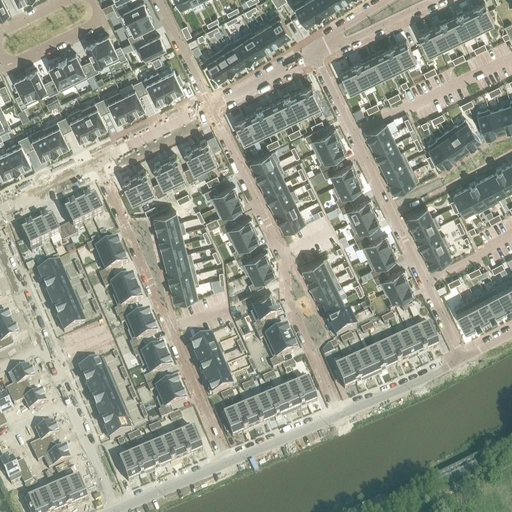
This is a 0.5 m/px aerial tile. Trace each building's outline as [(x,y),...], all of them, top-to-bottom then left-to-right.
[(0,0),(0,16),(9,12),(3,0),(0,0)] [(115,0),(116,1),(112,3),(115,9),(126,3),(124,0),(115,0)] [(175,0),(180,9),(180,8),(190,3),(191,7),(192,6),(188,0),(175,0)] [(302,0),(299,0),(292,5),(305,26),(306,26),(306,25),(314,20),(315,20),(302,0)] [(303,0),(302,0),(315,20),(324,14),(315,0),(306,0),(304,1),(303,0)] [(327,0),(315,0),(324,14),(333,8),(327,0)] [(327,0),(333,8),(342,3),(340,0),(327,0)] [(484,1),(473,6),(483,26),(494,21),(484,1)] [(126,3),(115,9),(118,15),(123,25),(149,13),(143,2),(129,9),(126,3)] [(473,6),(462,11),(472,31),(483,26),(473,6)] [(250,9),(245,12),(247,17),(253,14),(252,12),(250,9)] [(457,14),(451,17),(461,37),(463,41),(474,35),(472,31),(462,11),(461,10),(456,12),(457,14)] [(149,13),(123,25),(128,36),(130,41),(131,42),(142,37),(140,31),(154,24),(149,13)] [(278,13),(269,19),(282,40),(291,35),(292,35),(278,13)] [(34,24),(37,34),(58,27),(54,17),(34,24)] [(445,18),(439,20),(440,22),(451,42),(461,37),(451,17),(445,19),(445,18)] [(270,22),(261,28),(273,46),(282,40),(269,19),(268,19),(270,22)] [(440,22),(429,28),(441,50),(441,52),(453,46),(451,42),(440,22)] [(186,25),(181,28),(186,39),(191,36),(186,25)] [(251,30),(250,31),(264,52),(273,46),(261,28),(253,33),(251,30)] [(429,28),(419,33),(429,56),(441,50),(429,28)] [(212,29),(206,32),(209,37),(214,34),(213,33),(212,29)] [(250,31),(241,36),(255,58),(255,57),(264,52),(250,31)] [(507,32),(502,35),(504,40),(510,37),(507,32)] [(27,34),(7,40),(11,52),(30,46),(27,34)] [(202,34),(197,37),(200,42),(205,39),(202,34)] [(97,40),(108,64),(119,59),(120,61),(126,58),(120,46),(115,49),(108,35),(97,40)] [(142,37),(131,42),(134,48),(135,48),(141,60),(166,48),(159,35),(145,42),(142,37)] [(232,41),(231,41),(245,63),(255,58),(241,36),(232,42),(232,41)] [(97,39),(85,45),(92,60),(87,62),(93,74),(99,71),(98,69),(108,64),(97,40),(97,39)] [(195,39),(188,42),(190,48),(197,44),(195,39)] [(405,39),(395,44),(406,67),(416,62),(405,39)] [(231,41),(222,47),(236,69),(237,69),(245,64),(245,63),(231,41)] [(484,43),(479,46),(481,51),(487,48),(484,43)] [(395,44),(384,49),(395,72),(406,67),(395,44)] [(479,46),(473,48),(476,54),(481,51),(479,46)] [(222,48),(214,53),(227,75),(236,69),(222,47),(222,48)] [(384,49),(373,55),(384,77),(385,78),(395,73),(395,72),(384,49)] [(66,58),(62,60),(74,84),(88,77),(93,74),(87,62),(82,65),(76,53),(67,58),(66,58)] [(214,53),(204,59),(218,81),(218,80),(227,75),(214,53)] [(373,55),(362,60),(373,82),(384,77),(373,55)] [(158,57),(152,60),(155,66),(161,63),(158,57)] [(58,62),(49,67),(54,78),(49,81),(55,93),(60,90),(60,91),(74,84),(62,60),(58,62)] [(362,60),(351,65),(361,85),(362,87),(373,82),(362,60)] [(171,65),(158,72),(160,76),(170,96),(174,94),(173,94),(183,89),(173,70),(171,65)] [(351,65),(340,71),(344,79),(349,90),(361,85),(351,65)] [(37,69),(25,74),(25,75),(26,75),(37,99),(48,94),(49,96),(55,93),(49,81),(44,83),(37,69)] [(144,79),(139,81),(144,93),(150,90),(156,103),(165,98),(170,96),(160,76),(158,72),(144,79)] [(25,75),(14,81),(21,94),(16,97),(21,108),(21,109),(28,106),(27,104),(37,99),(26,75),(25,75)] [(344,79),(339,82),(344,93),(349,90),(344,79)] [(122,95),(132,115),(136,113),(135,112),(145,108),(139,96),(144,93),(139,81),(133,84),(135,88),(122,95)] [(405,81),(400,83),(403,89),(408,86),(405,81)] [(311,84),(300,89),(312,114),(323,108),(311,84)] [(300,89),(289,95),(301,119),(312,114),(300,89)] [(120,90),(101,100),(106,111),(112,109),(118,121),(127,116),(127,117),(132,115),(122,95),(121,91),(120,90)] [(8,91),(2,94),(4,100),(10,97),(8,91)] [(284,97),(278,100),(290,124),(301,119),(289,95),(288,93),(283,96),(284,97)] [(471,99),(466,102),(468,107),(474,105),(471,99)] [(90,105),(81,109),(83,113),(84,113),(94,133),(98,131),(97,131),(107,126),(101,114),(106,111),(101,100),(90,105)] [(278,100),(267,105),(279,129),(290,124),(278,100)] [(511,108),(510,104),(500,107),(507,128),(511,126),(511,108)] [(261,106),(256,109),(256,111),(266,131),(268,135),(279,129),(267,105),(262,108),(261,106)] [(500,107),(490,110),(496,132),(507,128),(500,107)] [(69,115),(63,118),(68,130),(74,127),(79,139),(89,135),(94,133),(84,113),(83,113),(81,109),(81,108),(68,114),(69,115)] [(360,108),(353,112),(356,119),(364,116),(360,108)] [(489,108),(477,112),(485,135),(496,132),(490,110),(489,108)] [(0,133),(10,129),(2,110),(0,110),(0,133)] [(256,111),(247,115),(256,135),(266,131),(256,111)] [(442,113),(436,116),(439,121),(444,119),(442,113)] [(247,115),(235,121),(246,145),(258,140),(256,135),(247,115)] [(63,118),(44,127),(46,132),(55,152),(60,150),(59,149),(69,145),(63,132),(68,130),(63,118)] [(465,118),(456,125),(471,145),(480,139),(465,118)] [(320,119),(315,121),(317,127),(323,124),(320,119)] [(315,121),(309,124),(312,130),(317,127),(315,121)] [(386,122),(365,134),(370,143),(391,132),(386,122)] [(455,124),(446,131),(461,152),(471,145),(456,125),(455,124)] [(298,127),(292,130),(295,136),(300,133),(298,127)] [(316,130),(305,136),(308,143),(315,139),(320,150),(339,140),(337,135),(339,134),(336,129),(334,130),(334,129),(319,136),(316,130)] [(292,130),(287,133),(290,138),(295,136),(292,130)] [(446,131),(436,138),(436,139),(452,159),(461,152),(446,131)] [(31,134),(24,137),(25,137),(30,148),(36,146),(41,158),(51,153),(51,154),(55,152),(46,132),(33,138),(31,134)] [(391,132),(370,143),(375,153),(395,141),(391,132)] [(20,142),(6,148),(7,151),(8,150),(17,170),(20,169),(21,168),(31,163),(25,151),(30,148),(25,137),(19,140),(20,142)] [(276,138),(271,141),(274,146),(279,144),(276,138)] [(0,169),(1,171),(3,176),(13,172),(14,172),(17,170),(8,150),(7,151),(6,148),(2,140),(2,139),(0,140),(0,169)] [(200,144),(196,146),(207,169),(218,164),(207,140),(206,141),(206,140),(206,141),(205,139),(200,141),(201,143),(200,143),(200,144)] [(436,139),(427,145),(442,165),(452,159),(436,139)] [(326,160),(319,164),(322,171),(333,165),(330,159),(345,151),(344,150),(346,149),(344,144),(342,145),(339,140),(320,150),(326,160)] [(271,141),(266,144),(268,149),(274,146),(271,141)] [(395,141),(375,153),(380,162),(400,151),(395,141)] [(185,151),(184,151),(191,166),(187,168),(193,179),(198,177),(196,173),(206,169),(207,170),(207,169),(196,146),(191,148),(190,146),(185,148),(186,150),(185,151)] [(261,147),(255,149),(258,155),(263,152),(261,147)] [(400,151),(380,162),(385,172),(408,160),(403,150),(400,151)] [(270,152),(251,162),(256,172),(275,162),(270,152)] [(169,158),(165,161),(174,180),(185,175),(188,181),(193,179),(187,168),(183,170),(176,155),(175,156),(175,155),(175,156),(174,154),(169,156),(170,158),(169,158)] [(408,160),(385,172),(390,181),(412,169),(408,160)] [(154,166),(161,180),(157,183),(162,194),(167,192),(164,185),(174,180),(165,161),(160,163),(159,161),(154,163),(155,165),(154,165),(154,166)] [(256,172),(254,173),(256,177),(258,176),(261,181),(280,172),(275,162),(256,172)] [(333,165),(322,171),(326,178),(332,174),(338,185),(357,175),(354,170),(356,169),(354,164),(352,165),(351,164),(337,171),(333,165)] [(501,167),(495,170),(496,172),(508,192),(508,193),(511,191),(511,172),(508,165),(502,169),(501,167)] [(139,173),(134,176),(145,198),(156,193),(157,196),(162,194),(157,183),(152,185),(145,170),(144,170),(143,169),(138,171),(139,173)] [(412,169),(390,181),(395,191),(418,179),(413,169),(412,169)] [(280,172),(261,181),(263,187),(265,191),(285,181),(280,172)] [(496,172),(487,176),(498,197),(508,192),(496,172)] [(217,175),(211,178),(214,183),(219,181),(217,175)] [(343,195),(336,199),(340,206),(351,200),(348,194),(363,186),(362,185),(364,184),(362,179),(360,180),(357,175),(338,185),(343,195)] [(124,181),(123,181),(134,204),(145,198),(134,176),(130,178),(130,177),(129,178),(128,176),(123,178),(124,180),(124,181)] [(487,176),(476,183),(488,206),(499,200),(498,197),(487,176)] [(211,178),(206,181),(209,186),(214,183),(211,178)] [(285,181),(265,191),(270,201),(290,191),(285,181)] [(470,186),(466,188),(476,209),(477,211),(488,206),(476,183),(474,181),(469,183),(470,186)] [(215,186),(204,192),(207,198),(210,197),(215,206),(238,195),(236,191),(237,190),(235,186),(233,186),(233,185),(218,192),(215,186)] [(466,188),(454,195),(465,215),(476,209),(466,188)] [(290,191),(270,201),(275,210),(294,201),(290,191)] [(187,193),(182,196),(184,201),(190,198),(187,193)] [(238,195),(215,206),(220,216),(216,218),(220,225),(231,219),(228,213),(242,206),(242,205),(242,204),(244,204),(242,199),(240,200),(238,195)] [(84,200),(84,201),(93,220),(103,215),(94,196),(89,198),(84,200)] [(182,196),(176,198),(179,204),(184,201),(182,196)] [(351,200),(340,206),(343,213),(350,209),(355,220),(375,210),(372,205),(374,204),(372,199),(370,200),(369,199),(354,206),(351,200)] [(84,201),(74,205),(83,225),(93,220),(84,201)] [(294,201),(275,210),(278,215),(276,216),(278,221),(280,220),(299,210),(294,201)] [(69,208),(64,210),(71,225),(64,228),(70,239),(77,236),(74,229),(83,225),(74,205),(73,205),(69,208)] [(155,205),(150,208),(152,213),(158,210),(155,205)] [(427,207),(407,217),(412,227),(432,217),(427,207)] [(150,208),(144,210),(147,216),(152,213),(150,208)] [(299,210),(280,220),(285,230),(304,220),(299,210)] [(361,230),(354,234),(357,241),(369,235),(365,229),(380,221),(379,220),(381,219),(379,214),(377,215),(375,210),(355,220),(361,230)] [(176,211),(155,216),(155,217),(157,226),(157,227),(183,221),(183,220),(178,221),(176,211)] [(41,221),(50,241),(60,236),(63,242),(70,239),(64,228),(58,231),(51,216),(46,219),(41,221)] [(432,217),(412,227),(417,237),(437,227),(440,226),(434,216),(432,217)] [(231,219),(220,225),(223,232),(225,230),(230,240),(254,229),(252,224),(253,223),(251,219),(249,220),(249,219),(249,218),(234,225),(231,219)] [(41,221),(31,226),(42,249),(43,248),(41,245),(50,241),(41,221)] [(183,221),(157,227),(160,238),(186,231),(183,221)] [(26,228),(21,231),(32,254),(42,249),(31,226),(26,228)] [(437,227),(417,237),(422,247),(441,236),(437,227)] [(254,229),(230,240),(230,241),(231,240),(236,249),(232,251),(236,258),(247,252),(244,246),(258,239),(258,238),(258,237),(260,237),(258,232),(256,233),(254,229)] [(160,238),(158,239),(159,244),(161,243),(161,244),(162,244),(163,248),(184,243),(181,233),(186,232),(186,231),(160,238)] [(369,235),(357,241),(361,248),(368,244),(373,255),(392,245),(389,240),(391,239),(389,234),(387,235),(386,234),(372,241),(369,235)] [(441,236),(422,247),(427,256),(447,247),(449,245),(444,235),(441,236)] [(99,241),(87,246),(90,253),(97,251),(101,261),(121,253),(119,249),(119,248),(121,247),(119,242),(117,243),(117,242),(116,242),(101,248),(99,241)] [(184,243),(163,248),(165,259),(191,252),(186,253),(184,243)] [(378,265),(371,269),(375,276),(386,270),(383,264),(398,256),(397,255),(399,254),(397,249),(395,250),(392,245),(373,255),(378,265)] [(447,247),(427,256),(432,266),(451,256),(447,247)] [(191,252),(165,259),(168,269),(194,263),(191,252)] [(247,252),(236,258),(239,265),(241,263),(246,273),(270,262),(268,258),(268,257),(269,256),(267,252),(265,253),(265,252),(250,259),(247,252)] [(106,272),(99,275),(102,282),(114,277),(111,271),(126,265),(126,264),(125,263),(127,262),(125,257),(123,258),(121,253),(101,261),(106,272)] [(322,259),(303,269),(308,279),(327,269),(322,259)] [(270,262),(246,273),(246,274),(250,272),(255,281),(248,284),(252,291),(263,285),(260,279),(274,272),(274,271),(276,270),(274,265),(272,266),(270,262)] [(33,263),(26,266),(28,272),(35,268),(33,263)] [(169,274),(167,274),(168,279),(170,279),(171,280),(196,273),(194,263),(168,269),(169,274)] [(59,264),(38,273),(39,274),(43,283),(66,273),(63,274),(59,264)] [(308,279),(306,280),(308,284),(310,283),(313,288),(332,279),(327,269),(308,279)] [(386,270),(375,276),(378,282),(385,279),(390,290),(410,280),(407,275),(409,274),(407,269),(405,270),(404,269),(389,276),(386,270)] [(45,288),(43,289),(45,293),(47,293),(71,283),(66,273),(43,283),(45,287),(45,288)] [(196,273),(171,280),(173,290),(199,284),(196,273)] [(114,277),(102,282),(105,289),(112,287),(116,297),(113,298),(113,299),(136,289),(134,285),(134,284),(136,283),(134,278),(132,279),(132,278),(131,278),(117,284),(114,277)] [(332,279),(313,288),(315,294),(317,298),(337,288),(332,279)] [(396,300),(389,304),(392,310),(404,305),(400,298),(415,291),(415,290),(417,289),(414,284),(412,285),(410,280),(390,290),(396,300)] [(71,283),(47,293),(52,303),(76,293),(76,292),(71,294),(67,285),(70,284),(71,284),(71,283)] [(199,284),(173,290),(173,291),(175,300),(176,300),(176,301),(197,296),(194,285),(199,284)] [(444,285),(437,288),(439,294),(446,290),(444,285)] [(497,291),(507,311),(511,308),(511,294),(507,286),(497,291)] [(337,288),(317,298),(322,308),(342,298),(337,288)] [(136,289),(113,299),(118,310),(114,311),(117,318),(118,318),(129,313),(126,307),(141,301),(141,300),(141,299),(143,298),(141,293),(139,294),(138,294),(136,289)] [(497,291),(487,297),(497,316),(507,311),(497,291)] [(76,293),(52,303),(56,313),(80,303),(76,293)] [(252,293),(240,299),(243,306),(250,303),(255,313),(250,315),(274,304),(272,300),(273,300),(270,294),(269,293),(255,300),(252,293)] [(487,297),(477,302),(487,321),(497,316),(487,297)] [(342,298),(322,308),(327,317),(346,308),(342,298)] [(411,301),(406,304),(408,309),(414,307),(411,301)] [(477,302),(467,307),(477,327),(487,321),(477,302)] [(56,314),(54,315),(56,319),(58,319),(60,323),(84,313),(80,303),(56,313),(56,314)] [(274,304),(250,315),(255,326),(253,327),(256,334),(268,329),(265,322),(280,316),(279,315),(280,315),(277,309),(274,304)] [(406,304),(400,307),(403,312),(408,309),(406,304)] [(467,307),(456,313),(466,332),(477,327),(467,307)] [(346,308),(327,317),(330,322),(328,323),(330,328),(332,327),(351,317),(346,308)] [(0,330),(12,324),(10,320),(7,314),(7,313),(0,316),(0,330)] [(84,313),(60,323),(64,333),(64,334),(84,325),(80,315),(85,313),(84,313)] [(129,313),(118,318),(121,325),(125,324),(129,333),(128,333),(128,334),(152,324),(150,319),(152,318),(150,314),(148,314),(148,313),(133,320),(130,313),(129,313)] [(392,314),(386,317),(389,322),(394,319),(392,314)] [(351,317),(332,327),(337,337),(356,327),(351,317)] [(386,317),(381,319),(384,325),(389,322),(386,317)] [(0,352),(14,346),(10,339),(18,335),(17,334),(18,334),(15,328),(14,328),(12,324),(0,330),(0,352)] [(152,324),(128,334),(132,344),(130,345),(133,352),(144,347),(142,340),(156,334),(156,333),(158,332),(156,327),(154,328),(152,324)] [(371,324),(366,326),(368,332),(374,329),(371,324)] [(366,326),(360,329),(363,334),(368,332),(366,326)] [(428,326),(418,331),(427,350),(437,345),(428,326)] [(268,329),(256,334),(260,341),(263,340),(268,350),(291,340),(289,335),(286,329),(286,328),(271,335),(268,329)] [(418,331),(408,335),(417,355),(427,350),(418,331)] [(351,334),(345,336),(348,342),(353,339),(351,334)] [(408,335),(398,340),(407,360),(417,355),(408,335)] [(345,336),(340,339),(343,344),(348,342),(345,336)] [(211,337),(191,345),(191,346),(195,355),(195,356),(219,345),(215,347),(211,337)] [(291,340),(268,350),(273,361),(270,363),(273,370),(284,364),(281,358),(296,351),(296,350),(293,344),(291,340)] [(398,340),(387,345),(396,365),(407,360),(398,340)] [(335,342),(330,344),(332,350),(338,347),(335,342)] [(219,345),(195,356),(199,366),(224,355),(219,345)] [(387,345),(377,350),(386,370),(396,365),(387,345)] [(144,347),(133,352),(136,359),(138,358),(142,368),(166,358),(164,353),(165,353),(166,352),(164,347),(163,348),(162,348),(162,347),(147,353),(144,347)] [(377,350),(367,355),(376,375),(386,370),(377,350)] [(201,370),(199,371),(201,376),(203,375),(204,375),(227,366),(227,365),(223,367),(219,358),(224,356),(224,355),(199,366),(201,370)] [(367,355),(357,360),(366,380),(376,375),(367,355)] [(166,358),(142,368),(147,366),(151,376),(144,379),(147,386),(159,381),(156,374),(171,368),(170,367),(171,367),(170,367),(172,366),(170,361),(168,362),(166,358)] [(103,360),(80,370),(84,380),(109,370),(108,369),(107,370),(103,360)] [(357,360),(346,365),(355,385),(366,380),(357,360)] [(346,365),(336,370),(345,389),(355,385),(346,365)] [(13,386),(6,390),(10,397),(30,388),(26,381),(34,377),(34,376),(31,370),(31,371),(28,366),(8,376),(13,386)] [(227,366),(204,375),(208,385),(231,376),(227,366)] [(85,381),(83,382),(85,386),(87,385),(87,386),(89,390),(113,380),(109,370),(84,380),(85,380),(84,380),(85,381)] [(210,390),(208,391),(210,396),(212,395),(212,396),(232,387),(228,377),(231,376),(208,385),(210,390)] [(307,377),(296,382),(306,406),(316,402),(317,402),(307,377)] [(113,380),(89,390),(93,400),(117,390),(113,380)] [(159,381),(147,386),(150,393),(157,390),(161,399),(156,401),(156,402),(181,391),(179,387),(181,386),(179,381),(177,382),(176,381),(161,387),(159,381)] [(296,383),(286,387),(295,410),(300,409),(301,411),(306,408),(306,406),(296,382),(295,382),(296,383)] [(275,391),(285,415),(295,410),(286,387),(276,392),(275,391)] [(30,388),(10,397),(14,405),(24,400),(29,411),(46,402),(44,398),(41,392),(41,391),(33,395),(30,388)] [(117,390),(93,400),(93,401),(97,409),(97,410),(121,399),(117,390)] [(181,391),(156,402),(161,411),(158,412),(161,419),(173,415),(170,408),(185,402),(185,401),(185,400),(187,400),(185,395),(183,396),(182,396),(181,391)] [(275,391),(264,395),(274,419),(275,420),(275,419),(276,421),(281,419),(280,417),(281,417),(285,415),(275,391)] [(0,429),(7,426),(2,416),(13,411),(4,394),(0,395),(0,429)] [(266,400),(255,404),(264,424),(274,419),(264,395),(266,400)] [(121,399),(97,410),(101,420),(126,409),(121,399)] [(243,404),(233,409),(243,433),(248,431),(253,428),(243,404)] [(244,404),(243,404),(253,428),(259,426),(264,424),(255,404),(246,408),(244,404)] [(103,424),(101,425),(103,430),(105,429),(106,429),(106,430),(130,419),(126,409),(101,420),(103,424)] [(234,413),(224,418),(232,438),(233,438),(233,437),(243,433),(233,409),(232,409),(234,413)] [(130,419),(106,430),(110,439),(109,439),(110,440),(134,430),(130,419)] [(40,441),(30,446),(34,454),(54,444),(50,438),(58,434),(58,433),(55,427),(52,422),(35,431),(40,441)] [(193,427),(181,432),(191,455),(202,450),(202,451),(203,451),(193,427)] [(182,435),(172,440),(181,459),(186,457),(191,455),(181,432),(182,435)] [(172,440),(162,444),(170,464),(171,464),(176,462),(181,459),(172,440)] [(54,444),(34,454),(38,462),(44,459),(49,469),(70,459),(68,454),(65,448),(65,447),(57,451),(54,444)] [(162,444),(152,448),(160,468),(170,464),(162,444)] [(152,448),(141,453),(149,473),(154,471),(155,473),(160,470),(160,469),(160,468),(152,448)] [(141,453),(130,457),(139,477),(140,479),(146,477),(145,475),(145,474),(149,473),(141,453)] [(1,462),(0,463),(3,469),(2,470),(4,474),(6,474),(11,484),(21,479),(24,485),(33,481),(23,461),(16,465),(12,457),(7,459),(1,462)] [(130,457),(120,462),(128,482),(129,482),(129,481),(139,477),(130,457)] [(77,479),(67,483),(76,504),(87,499),(77,479)] [(67,483),(57,488),(66,509),(67,508),(68,510),(73,508),(72,506),(76,504),(67,483)] [(57,488),(47,493),(55,511),(58,511),(66,509),(57,488)] [(55,511),(47,493),(36,497),(42,511),(55,511)] [(42,511),(36,497),(26,502),(29,511),(42,511)]
